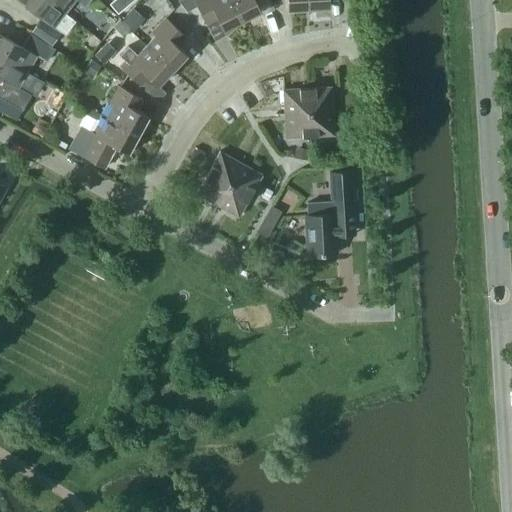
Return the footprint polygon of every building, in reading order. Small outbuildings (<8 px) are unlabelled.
[(18,0),(55,28),(66,13),(49,0),(18,0)] [(49,0),(66,13),(76,0),(79,0),(87,5),(91,0),(49,0)] [(118,14),(135,0),(114,0),(110,4),(118,14)] [(197,7),(193,0),(179,0),(187,11),(197,7)] [(224,30),(243,20),(232,0),(194,0),(207,24),(218,18),(224,30)] [(232,0),(243,20),(261,10),(255,0),(232,0)] [(286,0),(287,9),(308,8),(308,0),(286,0)] [(308,0),(308,8),(329,7),(329,0),(308,0)] [(147,45),(173,69),(187,54),(177,45),(186,36),(166,17),(152,32),(156,36),(147,45)] [(61,38),(41,25),(35,36),(55,48),(61,38)] [(0,55),(28,72),(37,55),(0,33),(0,55)] [(55,48),(30,34),(23,46),(47,60),(55,48)] [(104,63),(117,50),(107,41),(95,54),(104,63)] [(173,69),(147,45),(138,55),(128,45),(119,55),(125,61),(120,66),(140,84),(149,75),(158,84),(173,69)] [(0,55),(0,96),(9,101),(3,112),(17,120),(32,94),(19,87),(28,72),(0,55)] [(83,71),(93,77),(101,65),(92,59),(83,71)] [(318,83),(332,83),(332,63),(318,63),(318,83)] [(108,117),(138,134),(149,115),(137,109),(143,98),(119,85),(109,103),(114,106),(108,117)] [(309,112),(333,110),(332,86),(308,88),(309,112)] [(285,113),(309,112),(308,88),(284,89),(285,113)] [(333,110),(309,112),(310,136),(334,134),(333,110)] [(309,112),(285,113),(286,137),(310,136),(309,112)] [(49,122),(39,117),(31,132),(42,137),(49,122)] [(138,134),(108,117),(101,128),(97,126),(93,133),(80,125),(68,147),(105,168),(117,146),(128,152),(138,134)] [(190,157),(200,163),(206,152),(196,146),(190,157)] [(308,149),(297,147),(295,158),(307,160),(308,149)] [(230,184),(241,163),(220,151),(209,172),(230,184)] [(241,163),(230,184),(251,195),(262,174),(241,163)] [(307,255),(337,253),(336,235),(355,234),(352,169),(328,171),(330,200),(307,201),(307,214),(305,215),(307,255)] [(218,205),(230,184),(209,172),(197,193),(218,205)] [(230,184),(218,205),(239,216),(251,195),(230,184)] [(280,205),(267,231),(276,235),(288,208),(280,205)]
